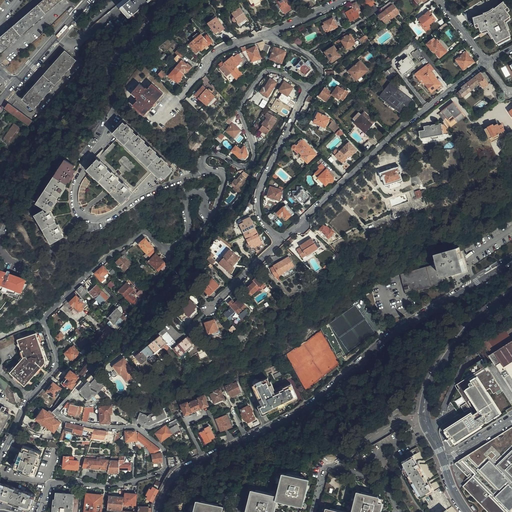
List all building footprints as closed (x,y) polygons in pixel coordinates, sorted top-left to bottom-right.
[(0,49),(1,51),(61,0),(43,0),(0,37),(0,49)] [(128,18),(151,0),(130,0),(120,9),(128,18)] [(293,6),(288,0),(276,0),(275,1),(277,4),(281,8),(284,13),(293,6)] [(360,2),(361,4),(366,11),(375,4),(372,0),(362,0),(360,2)] [(359,16),(356,11),(359,9),(355,2),(352,4),(354,8),(346,13),(351,21),(359,16)] [(399,13),(390,2),(380,9),(383,12),(378,16),(380,19),(381,18),(384,22),(391,17),(392,18),(399,13)] [(509,35),(503,20),(509,16),(505,11),(508,9),(502,2),(491,10),(483,14),(472,16),(474,26),(478,26),(478,27),(478,29),(479,32),(486,29),(486,30),(495,42),(509,35)] [(248,21),(239,8),(231,14),(234,17),(232,19),(232,20),(233,22),(236,22),(239,27),(248,21)] [(435,19),(429,11),(418,19),(421,22),(422,24),(421,25),(425,31),(427,31),(430,29),(430,27),(428,24),(435,19)] [(322,33),(337,26),(333,19),(334,18),(334,13),(322,19),(325,25),(323,26),(322,25),(319,27),(322,33)] [(266,25),(259,14),(256,16),(263,26),(266,25)] [(225,29),(216,17),(208,23),(216,35),(225,29)] [(202,37),(200,35),(194,40),(189,44),(196,53),(200,49),(201,50),(210,43),(208,42),(204,37),(203,36),(202,37)] [(343,38),(337,41),(338,43),(341,41),(346,48),(354,43),(350,36),(348,37),(347,35),(346,36),(343,38)] [(437,40),(435,41),(433,39),(426,44),(433,52),(435,53),(439,57),(446,52),(438,41),(437,40)] [(261,58),(256,46),(241,53),(247,60),(249,64),(253,63),(260,60),(260,58),(261,58)] [(340,56),(334,46),(325,52),(331,61),(340,56)] [(282,63),(286,52),(274,47),(270,58),(282,63)] [(175,68),(183,74),(185,72),(186,73),(189,68),(185,65),(186,64),(180,58),(184,53),(178,48),(175,51),(177,54),(173,59),(179,64),(175,68)] [(474,62),(466,52),(465,51),(463,49),(458,53),(461,56),(456,60),(456,61),(455,62),(454,64),(456,66),(458,66),(459,65),(463,70),(474,62)] [(422,55),(417,50),(412,55),(416,60),(422,55)] [(65,51),(27,93),(22,99),(33,108),(37,104),(40,102),(39,101),(47,92),(48,93),(51,90),(50,89),(58,80),(59,80),(61,78),(61,77),(69,68),(70,68),(72,65),(71,65),(75,60),(65,51)] [(241,65),(247,60),(241,53),(239,54),(238,53),(234,57),(232,56),(223,63),(224,64),(220,68),(226,76),(231,73),(235,78),(236,79),(238,78),(241,76),(242,74),(236,66),(239,64),(241,65)] [(412,66),(410,63),(411,62),(407,56),(402,60),(402,59),(398,61),(401,65),(398,67),(399,67),(400,69),(399,70),(403,75),(413,67),(412,66)] [(311,69),(301,59),(295,66),(305,76),(311,69)] [(357,80),(368,71),(359,61),(349,70),(357,80)] [(229,82),(235,78),(231,73),(226,76),(220,68),(224,64),(223,63),(222,62),(216,66),(229,82)] [(435,71),(428,63),(426,65),(427,67),(432,73),(435,71)] [(502,68),(506,76),(510,74),(506,66),(502,68)] [(397,74),(392,67),(385,72),(384,71),(383,72),(386,77),(387,76),(389,79),(397,74)] [(426,85),(427,87),(427,88),(429,91),(430,91),(432,93),(437,89),(439,92),(444,88),(432,73),(427,67),(422,70),(421,69),(418,71),(420,73),(418,73),(418,75),(418,76),(417,77),(420,81),(423,79),(426,83),(425,84),(426,85)] [(181,77),(183,74),(175,68),(169,75),(173,79),(174,78),(178,82),(181,78),(181,77)] [(206,74),(213,83),(216,81),(209,72),(206,74)] [(456,93),(460,98),(479,84),(481,85),(486,81),(484,78),(483,78),(478,73),(463,85),(464,86),(456,93)] [(267,96),(276,82),(270,78),(264,88),(263,88),(260,92),(267,96)] [(288,95),(292,87),(284,82),(279,90),(288,95)] [(144,114),(163,93),(152,84),(147,88),(146,87),(145,88),(139,84),(131,92),(137,97),(136,98),(137,100),(133,105),(144,114)] [(410,100),(390,85),(381,97),(401,112),(410,100)] [(215,96),(203,86),(195,95),(207,105),(215,96)] [(343,100),(348,92),(344,89),(343,90),(337,86),(332,93),(325,88),(319,96),(326,101),(331,94),(338,99),(340,98),(343,100)] [(314,98),(310,94),(309,96),(306,100),(312,103),(314,98)] [(451,99),(439,108),(443,114),(446,118),(451,114),(458,108),(451,99)] [(31,120),(9,104),(7,105),(5,108),(23,121),(28,124),(31,120)] [(461,112),(458,108),(451,114),(454,118),(461,112)] [(263,138),(275,120),(272,118),(273,116),(271,114),(270,115),(265,112),(263,116),(264,117),(259,124),(260,125),(258,129),(261,131),(259,135),(263,138)] [(364,132),(374,122),(364,112),(362,115),(359,113),(353,119),(355,122),(354,123),(364,132)] [(324,127),(329,119),(319,113),(314,122),(318,124),(324,127)] [(235,116),(232,114),(228,119),(226,122),(230,124),(232,121),(235,116)] [(122,203),(132,192),(153,171),(162,179),(172,169),(165,163),(166,162),(162,158),(161,159),(153,152),(154,151),(151,148),(150,149),(142,141),(143,140),(139,136),(138,137),(131,130),(132,129),(128,125),(127,127),(123,122),(126,118),(125,116),(116,126),(117,127),(113,132),(118,137),(105,151),(103,150),(95,158),(97,159),(87,169),(88,170),(121,202),(122,203)] [(333,133),(339,128),(337,125),(333,122),(329,127),(333,133)] [(4,138),(9,141),(19,127),(14,124),(4,138)] [(234,137),(240,130),(232,124),(226,131),(234,137)] [(417,137),(417,138),(427,137),(428,140),(435,139),(434,135),(442,134),(442,135),(446,134),(445,128),(442,124),(441,124),(421,127),(421,131),(416,132),(417,137)] [(488,138),(505,131),(502,124),(497,126),(495,124),(493,125),(493,124),(487,126),(488,128),(485,129),(488,138)] [(316,154),(303,140),(300,140),(299,142),(299,144),(297,146),(295,145),(293,146),(292,147),(293,149),(294,149),(295,150),(296,149),(302,155),(301,156),(307,163),(316,154)] [(350,156),(351,156),(356,151),(348,142),(339,151),(338,150),(337,149),(336,149),(335,150),(334,151),(334,152),(334,154),(335,155),(334,156),(341,163),(341,162),(342,163),(346,159),(345,158),(346,158),(345,157),(347,156),(349,157),(350,156)] [(241,149),(240,148),(236,145),(232,150),(241,159),(244,158),(247,155),(246,148),(244,146),(241,149)] [(176,159),(172,164),(175,167),(180,163),(176,159)] [(72,169),(74,165),(65,160),(36,203),(48,211),(49,210),(51,206),(53,207),(55,203),(54,202),(60,193),(61,194),(64,189),(63,188),(69,179),(71,180),(73,176),(72,175),(75,171),(72,169)] [(191,169),(188,164),(180,170),(183,174),(191,169)] [(402,181),(400,173),(401,173),(399,166),(379,172),(381,179),(382,178),(385,187),(402,181)] [(324,171),(318,177),(325,185),(329,181),(330,182),(331,182),(333,181),(333,179),(333,178),(329,174),(330,173),(326,168),(323,170),(324,171)] [(246,172),(245,172),(242,175),(247,179),(250,181),(253,178),(249,175),(246,172)] [(240,187),(247,179),(242,175),(237,180),(235,179),(231,183),(239,189),(240,187)] [(91,181),(86,176),(83,181),(81,185),(79,189),(78,194),(78,203),(80,203),(81,206),(87,204),(87,202),(85,202),(85,194),(86,191),(87,188),(89,184),(91,181)] [(239,189),(231,183),(228,187),(236,193),(241,193),(243,190),(240,187),(239,189)] [(306,198),(308,200),(312,197),(310,194),(309,195),(307,193),(308,192),(306,190),(305,191),(302,188),(303,188),(300,185),(297,185),(296,190),(292,190),(292,196),(294,196),(300,203),(306,198)] [(279,200),(282,191),(271,187),(267,196),(279,200)] [(116,208),(118,206),(113,202),(109,205),(105,207),(101,208),(98,209),(94,209),(94,207),(92,207),(91,214),(94,214),(94,215),(98,215),(103,214),(107,213),(111,211),(116,208)] [(289,213),(292,211),(287,207),(285,209),(283,207),(276,212),(280,217),(282,215),(286,219),(291,215),(289,213)] [(49,211),(48,211),(45,213),(43,210),(35,214),(51,243),(63,235),(61,231),(62,230),(59,226),(58,226),(52,217),(53,216),(51,212),(50,213),(49,211)] [(244,235),(256,230),(249,217),(244,219),(245,221),(243,222),(241,223),(241,224),(240,225),(240,226),(244,235)] [(329,229),(323,223),(319,228),(322,231),(328,237),(333,232),(330,229),(329,229)] [(256,230),(244,235),(250,246),(254,244),(255,246),(261,243),(258,235),(256,230)] [(317,248),(311,238),(300,244),(300,246),(297,249),(301,257),(317,248)] [(138,244),(150,256),(155,251),(152,248),(145,239),(138,244)] [(461,271),(465,270),(458,247),(436,254),(439,263),(423,268),(400,275),(406,294),(450,281),(449,278),(448,275),(461,271)] [(228,271),(239,257),(229,249),(223,256),(224,256),(218,263),(228,271)] [(128,260),(130,258),(123,250),(119,253),(122,256),(116,261),(125,270),(131,263),(128,260)] [(165,263),(155,254),(148,261),(158,271),(165,263)] [(209,256),(207,259),(212,264),(215,260),(212,258),(209,256)] [(294,265),(289,256),(273,265),(273,266),(270,268),(274,276),(278,274),(278,275),(283,272),(283,271),(294,265)] [(94,273),(102,282),(103,281),(102,280),(104,278),(103,276),(108,271),(102,266),(94,273)] [(24,283),(25,279),(12,274),(11,278),(2,274),(3,271),(0,270),(0,288),(7,291),(7,290),(10,291),(14,292),(15,291),(20,292),(20,293),(22,289),(24,283)] [(249,296),(259,287),(260,287),(261,287),(262,287),(263,287),(264,285),(264,284),(264,283),(256,276),(252,280),(253,281),(246,288),(246,289),(244,291),(249,296)] [(212,278),(206,283),(204,285),(202,287),(209,295),(219,286),(212,278)] [(131,294),(133,292),(132,290),(133,289),(127,283),(119,291),(118,290),(116,292),(118,294),(120,292),(133,305),(137,300),(131,294)] [(81,285),(75,290),(82,296),(87,291),(84,289),(81,285)] [(89,291),(95,298),(102,291),(96,285),(93,287),(92,286),(91,287),(92,289),(89,291)] [(102,291),(95,298),(101,304),(108,297),(102,291)] [(89,307),(87,305),(79,296),(77,297),(75,296),(69,302),(78,312),(84,306),(87,309),(89,307)] [(244,304),(240,300),(239,301),(237,299),(234,302),(231,299),(228,302),(235,310),(239,307),(239,308),(244,304)] [(195,309),(191,305),(193,303),(189,300),(181,308),(187,313),(187,315),(187,316),(189,316),(190,315),(190,314),(195,309)] [(113,322),(121,314),(116,309),(108,317),(113,322)] [(117,326),(124,317),(121,314),(113,322),(117,326)] [(218,333),(215,321),(213,322),(212,321),(209,320),(205,322),(209,336),(218,333)] [(112,331),(107,326),(102,331),(106,334),(105,335),(103,337),(106,340),(108,336),(108,335),(112,331)] [(160,333),(167,341),(169,344),(171,346),(176,341),(164,328),(159,332),(160,333)] [(499,344),(510,337),(505,329),(503,330),(497,334),(484,342),(489,350),(499,344)] [(17,339),(23,357),(8,374),(23,387),(44,364),(44,363),(45,361),(36,332),(17,339)] [(58,341),(63,337),(59,333),(55,337),(58,341)] [(157,350),(167,341),(160,333),(135,355),(142,363),(146,359),(157,350)] [(323,338),(337,356),(341,353),(344,350),(336,339),(330,333),(323,338)] [(17,339),(15,334),(0,340),(0,349),(15,342),(17,339)] [(90,343),(85,337),(81,340),(87,346),(90,343)] [(179,355),(191,344),(185,337),(172,348),(179,355)] [(94,345),(99,350),(101,346),(100,346),(103,342),(99,339),(94,345)] [(511,342),(509,344),(491,356),(497,365),(501,372),(507,369),(510,374),(506,377),(508,381),(511,387),(511,342)] [(473,346),(469,351),(476,362),(465,369),(449,401),(454,409),(452,413),(458,421),(444,430),(449,438),(447,439),(451,444),(494,417),(495,417),(500,413),(485,390),(489,388),(492,393),(495,392),(496,394),(503,390),(481,357),(478,353),(473,346)] [(77,354),(70,348),(69,348),(65,353),(70,359),(74,356),(75,357),(77,354)] [(124,357),(115,364),(122,373),(122,374),(125,378),(126,378),(127,379),(131,376),(132,378),(136,375),(133,369),(129,364),(124,357)] [(83,376),(91,367),(87,363),(80,373),(82,375),(80,378),(83,380),(85,377),(83,376)] [(122,373),(115,364),(114,365),(120,374),(121,374),(122,374),(122,373)] [(74,381),(78,376),(70,370),(66,376),(67,377),(64,381),(73,388),(75,385),(74,384),(75,382),(74,381)] [(0,391),(2,393),(0,396),(0,404),(2,406),(8,409),(12,410),(17,402),(14,392),(10,386),(8,383),(5,380),(0,376),(0,391)] [(287,403),(297,397),(290,383),(282,387),(285,392),(282,393),(280,390),(274,392),(267,377),(253,384),(258,396),(254,398),(262,414),(268,411),(268,410),(286,402),(287,403)] [(88,398),(100,386),(101,385),(96,379),(91,384),(90,383),(89,381),(80,389),(88,398)] [(53,398),(61,387),(53,382),(45,392),(53,398)] [(240,390),(236,382),(232,384),(232,383),(226,386),(230,395),(240,391),(240,390)] [(224,397),(220,388),(214,391),(214,392),(211,394),(214,402),(224,397)] [(185,413),(207,404),(204,394),(197,397),(198,398),(188,402),(187,401),(181,404),(185,413)] [(74,405),(74,403),(70,402),(69,403),(67,403),(66,407),(65,406),(64,409),(68,410),(68,413),(75,415),(76,412),(79,413),(81,407),(74,405)] [(81,420),(86,421),(86,418),(88,418),(88,414),(90,406),(84,405),(81,420)] [(252,411),(250,407),(249,407),(248,405),(241,409),(242,412),(241,413),(244,419),(248,417),(250,421),(254,418),(251,412),(252,411)] [(0,410),(0,409),(0,431),(6,420),(5,420),(8,414),(6,412),(8,409),(2,406),(0,410)] [(99,418),(100,423),(101,423),(101,422),(102,422),(107,421),(107,423),(110,423),(109,414),(111,414),(110,406),(109,406),(98,407),(98,410),(100,410),(100,418),(99,418)] [(51,409),(49,409),(47,411),(43,408),(36,418),(54,431),(60,422),(53,416),(54,414),(52,411),(51,409)] [(168,417),(167,417),(165,411),(163,408),(148,414),(140,412),(137,420),(149,423),(151,423),(157,420),(158,422),(168,417)] [(231,426),(226,414),(215,418),(221,430),(231,426)] [(78,431),(91,435),(93,428),(86,426),(85,429),(83,428),(83,426),(66,422),(64,428),(78,431)] [(165,424),(161,426),(162,428),(163,430),(165,429),(166,432),(165,432),(168,435),(173,432),(180,428),(177,423),(168,428),(165,424)] [(211,438),(214,437),(209,425),(205,428),(205,429),(199,432),(202,438),(205,443),(211,440),(211,438)] [(105,438),(106,430),(96,429),(95,428),(93,437),(99,438),(105,438)] [(159,441),(164,445),(168,443),(165,438),(168,435),(165,432),(166,432),(165,429),(163,430),(162,428),(155,432),(161,440),(159,441)] [(136,433),(136,431),(135,430),(125,430),(125,440),(137,439),(137,434),(136,433)] [(141,442),(145,445),(149,441),(138,432),(137,434),(137,439),(141,442)] [(388,443),(385,438),(366,449),(369,455),(388,444),(388,443)] [(149,441),(145,445),(151,454),(152,454),(155,453),(159,448),(149,441)] [(33,475),(41,452),(23,445),(21,449),(14,468),(33,475)] [(503,471),(511,479),(511,448),(496,463),(503,471)] [(417,461),(411,450),(406,453),(408,457),(401,461),(402,463),(410,477),(422,498),(434,491),(429,482),(417,461)] [(159,452),(155,453),(152,454),(153,465),(156,465),(156,461),(162,461),(161,452),(159,452)] [(78,467),(79,461),(78,460),(71,459),(71,456),(68,456),(64,455),(63,467),(76,468),(78,467)] [(86,455),(85,455),(82,466),(106,468),(106,460),(104,459),(104,457),(100,456),(100,457),(97,457),(97,455),(86,455)] [(123,462),(123,455),(119,455),(119,460),(119,469),(130,469),(130,462),(123,462)] [(107,472),(119,472),(119,469),(119,460),(109,460),(108,468),(107,472)] [(497,488),(504,481),(506,479),(501,472),(489,460),(479,469),(497,488)] [(508,483),(511,487),(511,479),(503,471),(501,472),(506,479),(504,481),(507,484),(508,483)] [(304,506),(311,481),(286,475),(282,489),(279,497),(254,491),(247,511),(275,511),(277,504),(279,500),(285,502),(304,506)] [(505,511),(498,505),(488,494),(489,493),(472,475),(462,484),(470,493),(489,511),(505,511)] [(35,494),(0,481),(0,498),(4,499),(20,505),(29,509),(35,494)] [(511,505),(511,487),(508,483),(507,484),(495,496),(508,509),(511,505)] [(152,501),(160,486),(154,484),(151,489),(149,488),(146,494),(148,495),(147,498),(152,501)] [(71,511),(73,494),(68,493),(68,494),(56,492),(56,499),(54,499),(52,510),(54,511),(53,511),(71,511)] [(101,504),(102,494),(90,493),(90,495),(86,495),(84,511),(99,511),(100,510),(100,508),(100,506),(101,504)] [(135,504),(136,494),(125,493),(124,496),(124,503),(135,504)] [(380,511),(383,499),(358,493),(353,511),(338,511),(328,509),(326,511),(380,511)] [(122,510),(122,508),(123,496),(116,496),(108,495),(107,509),(114,510),(122,510)] [(221,511),(223,506),(198,500),(194,511),(221,511)] [(149,511),(150,503),(147,503),(147,506),(138,506),(138,511),(149,511)]
